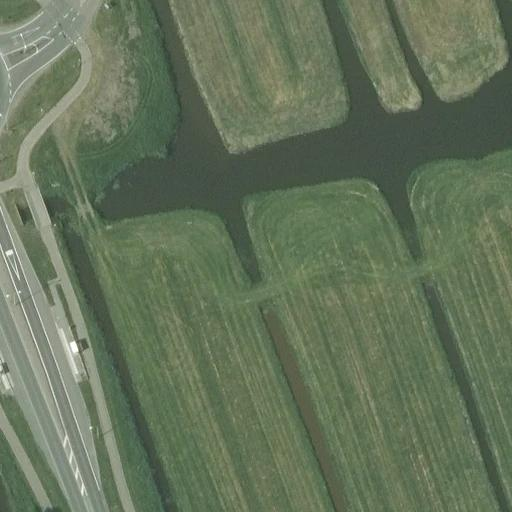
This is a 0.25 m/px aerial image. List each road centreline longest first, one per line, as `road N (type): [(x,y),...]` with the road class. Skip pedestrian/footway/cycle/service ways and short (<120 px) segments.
road 1 (primary): [(84,497),(72,434),(0,229)]
road 2 (primary): [(0,309),(52,441),(84,497)]
